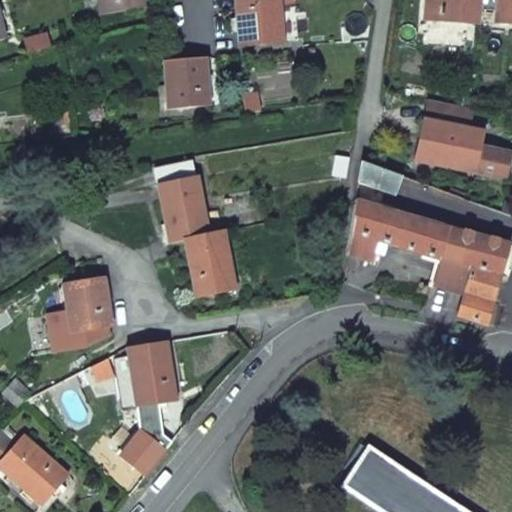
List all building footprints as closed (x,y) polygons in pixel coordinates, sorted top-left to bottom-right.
[(98,0),(101,15),(145,6),(144,0),(98,0)] [(277,0),(233,0),(234,16),(238,16),(239,32),(240,48),(282,44),(282,41),(279,9),(277,0)] [(425,0),(424,22),(476,26),(477,0),(425,0)] [(511,0),(497,0),(496,25),(511,26),(511,0)] [(297,40),(295,7),(279,9),(282,41),(297,40)] [(184,61),(163,63),(168,111),(208,106),(204,59),(184,61)] [(474,110),(426,100),(422,119),(428,120),(470,129),(474,110)] [(424,137),(428,120),(422,119),(419,136),(424,137)] [(470,129),(428,120),(424,137),(419,136),(416,148),(413,160),(505,180),(511,153),(480,147),(483,132),(470,129)] [(403,176),(362,160),(358,183),(396,196),(403,176)] [(193,162),(157,171),(160,185),(197,177),(193,162)] [(160,185),(159,185),(163,206),(172,242),(182,239),(211,234),(199,176),(197,177),(160,185)] [(508,246),(354,202),(347,254),(371,260),(376,240),(443,260),(435,286),(464,293),(458,317),(480,323),(487,325),(508,246)] [(211,234),(182,239),(196,299),(234,289),(220,232),(211,234)] [(105,279),(65,285),(72,332),(112,326),(105,279)] [(174,401),(165,343),(127,349),(128,356),(134,396),(136,407),(165,403),(174,401)] [(134,396),(128,356),(113,359),(118,398),(134,396)] [(8,388),(23,401),(29,395),(14,382),(8,388)] [(2,395),(17,407),(23,401),(8,388),(2,395)] [(136,407),(134,396),(118,398),(121,417),(166,410),(165,403),(136,407)] [(164,448),(138,428),(118,453),(143,473),(164,448)] [(0,462),(15,445),(0,432),(0,462)] [(67,476),(22,437),(15,445),(0,462),(0,469),(42,505),(67,476)] [(467,511),(368,446),(342,485),(381,511),(467,511)]
